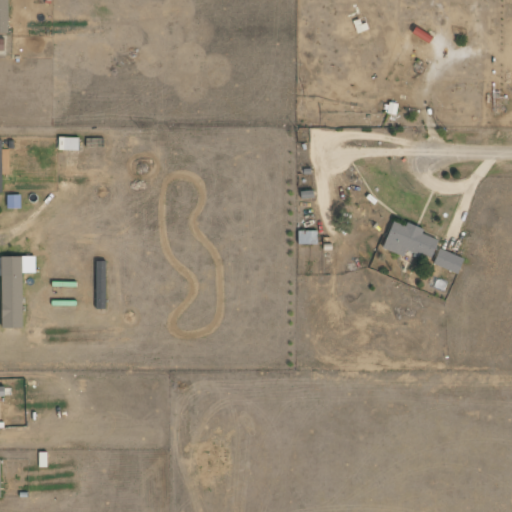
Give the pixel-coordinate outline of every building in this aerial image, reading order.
[(0,0),(0,32),(11,32),(10,0),(0,0)] [(61,150),(81,150),(81,138),(61,137),(61,150)] [(440,239),(425,234),(427,228),(410,222),(409,226),(395,221),(385,249),(406,256),(408,252),(433,260),(440,239)] [(301,244),(319,244),(319,230),(300,231),(301,244)] [(466,259),(441,248),(435,263),(460,274),(466,259)] [(25,327),(24,256),(3,257),(5,328),(25,327)] [(49,452),(41,452),(41,467),(49,467),(49,452)]
